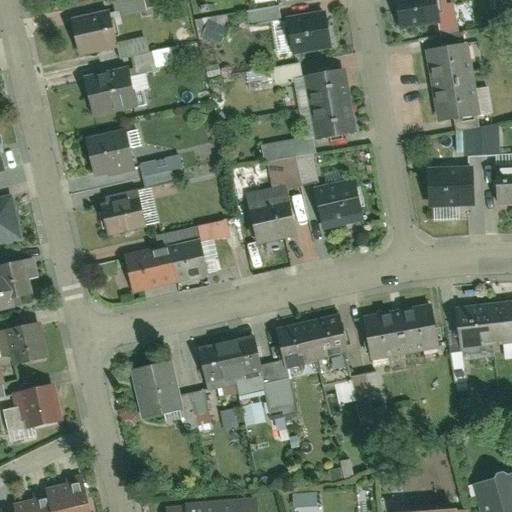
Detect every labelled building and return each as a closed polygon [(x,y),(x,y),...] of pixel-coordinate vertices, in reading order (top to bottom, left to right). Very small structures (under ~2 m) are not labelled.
[(111,0),(116,17),(145,10),(141,0),(111,0)] [(429,0),(395,0),(392,0),(397,30),(433,25),(429,0)] [(331,51),(325,15),(284,22),(290,58),(331,51)] [(73,24),(79,54),(114,47),(108,17),(73,24)] [(114,42),(116,59),(130,57),(132,73),(172,67),(170,47),(146,51),(144,37),(114,42)] [(456,49),(421,56),(428,88),(462,81),(456,49)] [(129,72),(83,80),(88,112),(135,104),(129,72)] [(350,103),(344,72),(302,80),(308,111),(350,103)] [(462,81),(428,88),(434,119),(469,112),(462,81)] [(355,134),(350,103),(308,111),(314,142),(355,134)] [(497,128),(460,129),(461,153),(498,152),(497,128)] [(132,165),(126,134),(82,143),(89,174),(132,165)] [(143,188),(171,180),(169,171),(181,168),(177,153),(136,165),(143,188)] [(431,207),(468,205),(467,169),(429,171),(431,207)] [(498,200),(511,199),(511,174),(497,175),(498,200)] [(321,227),(360,219),(352,182),(313,190),(321,227)] [(283,187),(245,197),(256,244),(295,234),(283,187)] [(115,229),(157,222),(152,190),(109,198),(115,229)] [(0,198),(0,246),(24,242),(16,196),(0,198)] [(199,244),(125,259),(132,290),(206,275),(199,244)] [(0,308),(37,301),(27,252),(0,257),(0,308)] [(511,303),(488,307),(493,343),(511,340),(511,303)] [(488,307),(458,312),(464,348),(493,343),(488,307)] [(429,310),(396,317),(403,351),(436,344),(429,310)] [(335,315),(304,323),(313,355),(344,347),(335,315)] [(396,317),(363,323),(370,358),(403,351),(396,317)] [(39,318),(0,329),(0,339),(8,365),(50,352),(39,318)] [(304,323),(273,331),(282,363),(313,355),(304,323)] [(253,337),(226,342),(233,378),(261,372),(253,337)] [(226,342),(199,348),(206,383),(233,378),(226,342)] [(172,355),(124,370),(139,418),(187,404),(172,355)] [(375,372),(332,383),(337,405),(380,394),(375,372)] [(53,381),(7,392),(17,433),(63,422),(53,381)] [(260,402),(240,406),(244,426),(264,422),(260,402)] [(511,511),(511,493),(506,473),(471,483),(478,511),(511,511)] [(90,511),(82,482),(45,492),(48,500),(16,509),(16,511),(90,511)]
